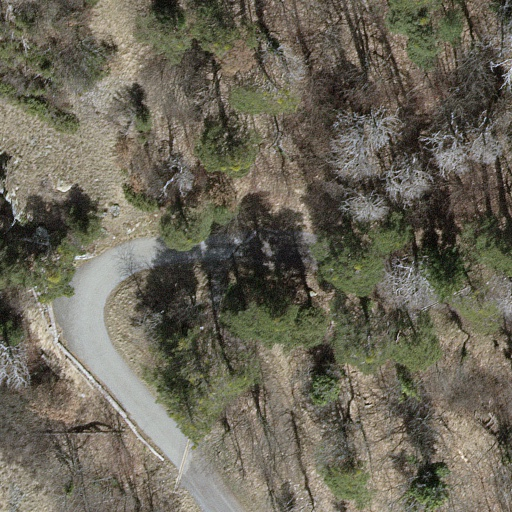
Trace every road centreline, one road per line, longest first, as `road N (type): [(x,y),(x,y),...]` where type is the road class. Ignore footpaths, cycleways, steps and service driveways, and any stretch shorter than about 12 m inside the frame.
road 1 (track): [(210,247),(131,261),(86,321),(116,387),(229,511)]
road 2 (track): [(511,310),(330,264),(210,247)]
